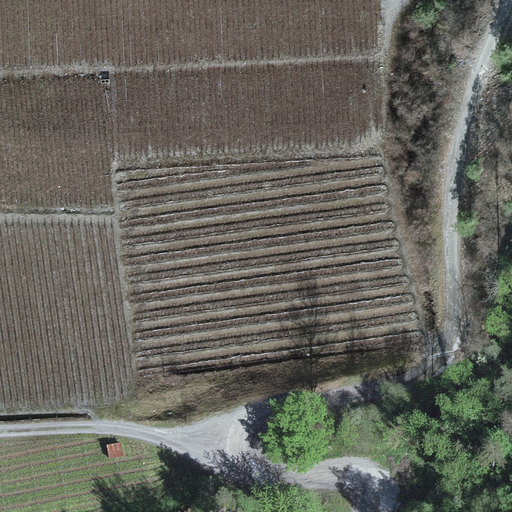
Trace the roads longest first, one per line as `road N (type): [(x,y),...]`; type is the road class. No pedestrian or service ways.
road 1 (track): [(511,0),(482,72),(451,200),(453,316),(443,355),(394,387),(252,418),(241,448)]
road 2 (track): [(0,431),(124,427),(241,448)]
road 3 (track): [(241,448),(283,476),(351,474),(370,484),(373,511)]
